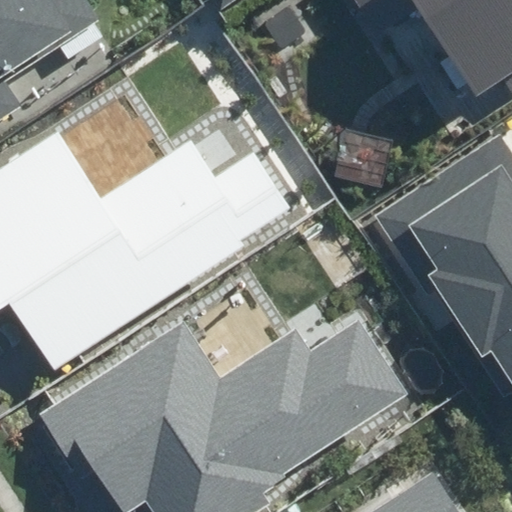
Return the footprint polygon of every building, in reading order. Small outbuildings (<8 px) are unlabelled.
[(0,0),(0,121),(22,107),(6,83),(99,22),(84,0),(0,0)] [(511,0),(357,0),(376,29),(416,3),(477,95),(505,77),(511,87),(511,0)] [(0,309),(11,302),(53,367),(296,211),(256,150),(216,176),(193,141),(103,198),(59,130),(0,167),(0,309)] [(438,291),(504,397),(511,392),(511,146),(503,132),(374,211),(428,298),(438,291)] [(129,511),(148,500),(155,511),(260,511),(274,503),(261,484),(407,391),(361,319),(312,351),(296,327),(221,375),(184,319),(36,414),(82,485),(100,474),(124,511),(129,511)] [(460,511),(433,471),(370,511),(460,511)]
